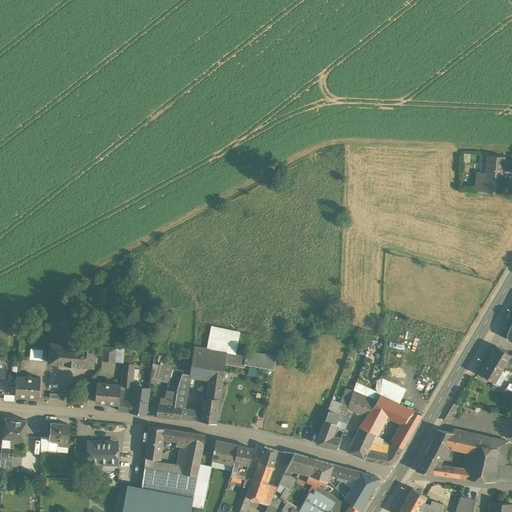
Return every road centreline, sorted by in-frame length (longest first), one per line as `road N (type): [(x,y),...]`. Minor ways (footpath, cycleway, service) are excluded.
road 1 (track): [(511,146),(333,142),(193,214),(138,246),(189,295),(197,317)]
road 2 (residential): [(397,473),(251,434),(0,405)]
road 3 (primary): [(397,473),(511,278)]
